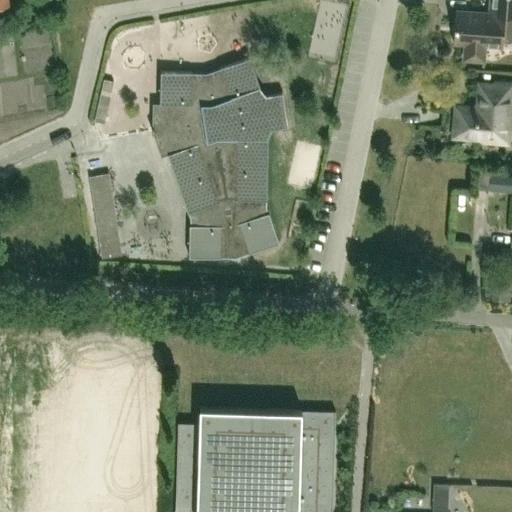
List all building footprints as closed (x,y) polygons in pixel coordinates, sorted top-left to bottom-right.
[(511,30),(511,0),(490,0),(489,13),(455,10),(453,42),(465,43),(464,59),(484,60),(485,44),(503,46),(504,30),(511,30)] [(288,125),(283,92),(266,94),(260,87),(250,57),(220,67),(207,72),(193,71),(161,70),(160,103),(161,103),(161,111),(153,112),(153,127),(152,127),(152,129),(153,132),(154,132),(156,139),(159,145),(167,144),(169,152),(168,153),(190,217),(189,256),(235,257),(249,252),(279,242),(267,205),(268,137),(272,128),(288,125)] [(99,100),(109,102),(113,81),(104,79),(99,100)] [(481,107),(456,105),(453,137),(507,141),(511,84),(495,82),(494,85),(479,84),(478,100),(482,100),(481,107)] [(511,175),(490,173),(488,190),(511,192),(511,175)] [(495,257),(501,257),(501,261),(511,261),(511,247),(501,248),(501,250),(495,250),(495,257)] [(112,351),(47,351),(47,491),(50,480),(65,485),(69,485),(95,494),(95,505),(75,505),(74,511),(125,511),(125,350),(139,350),(139,339),(112,339),(112,351)] [(141,441),(159,441),(160,366),(141,366),(141,441)] [(200,406),(199,422),(178,422),(175,504),(175,511),(331,511),(334,424),(335,411),(200,406)] [(511,456),(468,458),(469,474),(511,472),(511,456)]
